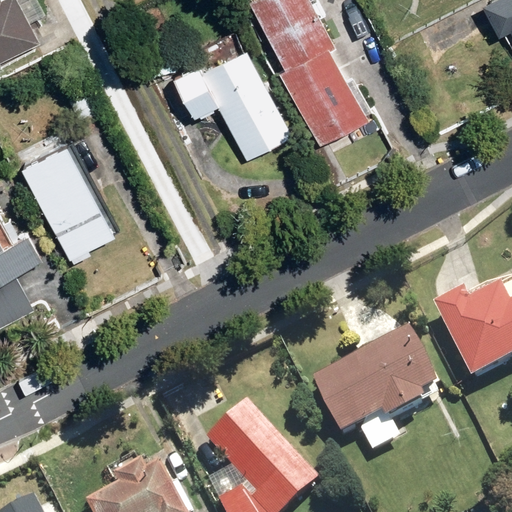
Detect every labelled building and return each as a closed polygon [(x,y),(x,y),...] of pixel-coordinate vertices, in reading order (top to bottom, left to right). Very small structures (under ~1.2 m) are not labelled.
[(0,0),(0,60),(37,40),(15,0),(0,0)] [(277,69),(318,144),(366,118),(327,48),(333,45),(307,0),(245,0),(282,66),(277,69)] [(511,0),(482,0),(479,2),(496,35),(507,30),(511,38),(511,0)] [(244,158),(291,134),(235,28),(188,53),(193,62),(169,75),(190,116),(215,103),(244,158)] [(95,109),(82,88),(64,99),(77,120),(95,109)] [(118,229),(69,139),(18,167),(70,261),(88,252),(85,247),(118,229)] [(0,325),(34,308),(13,269),(37,256),(25,233),(0,246),(0,245),(0,325)] [(431,313),(469,387),(511,364),(511,309),(508,311),(498,292),(466,309),(461,298),(431,313)] [(434,393),(406,337),(310,385),(338,441),(380,420),(384,427),(423,407),(419,401),(434,393)] [(285,511),(318,483),(246,405),(206,442),(257,497),(250,503),(241,493),(218,505),(222,511),(285,511)] [(0,485),(21,475),(0,432),(0,485)] [(170,490),(157,465),(145,471),(140,462),(111,477),(117,488),(85,504),(89,511),(189,511),(176,486),(170,490)] [(42,511),(32,494),(0,511),(42,511)]
